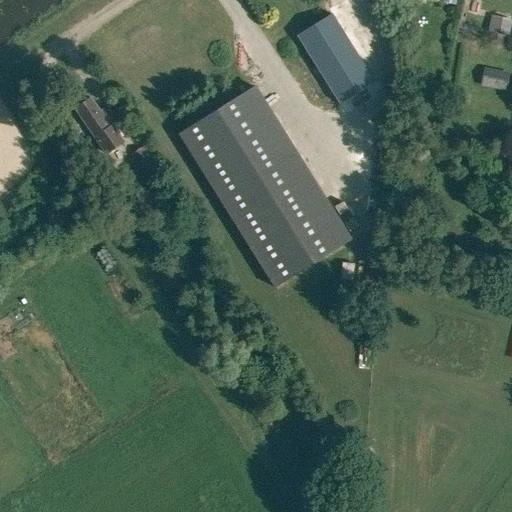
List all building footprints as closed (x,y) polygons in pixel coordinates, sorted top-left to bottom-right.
[(401,6),(401,18),(415,18),(415,6),(401,6)] [(374,83),(331,14),(296,36),(339,105),(374,83)] [(491,19),(489,30),(507,34),(510,22),(491,19)] [(483,69),(480,86),(501,89),(504,73),(483,69)] [(187,129),(273,288),(355,244),(269,85),(187,129)] [(98,108),(90,96),(75,105),(94,134),(96,133),(105,148),(121,138),(100,106),(98,108)] [(155,163),(142,144),(131,152),(143,171),(155,163)] [(126,219),(133,214),(143,207),(134,194),(117,206),(126,219)]
